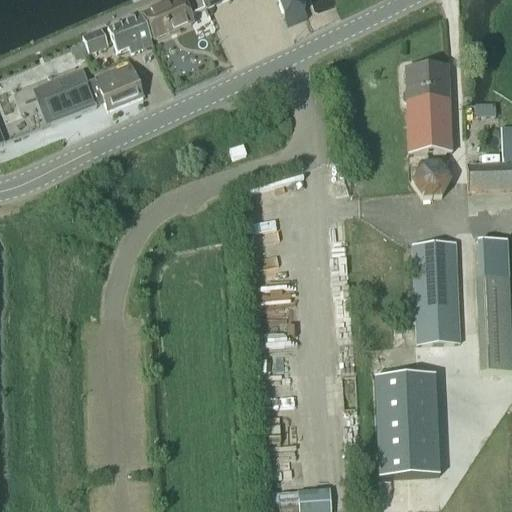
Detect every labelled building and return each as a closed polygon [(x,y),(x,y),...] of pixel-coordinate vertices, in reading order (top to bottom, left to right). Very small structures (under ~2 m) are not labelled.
[(194,0),(183,5),(181,3),(142,19),(153,43),(191,28),(188,21),(203,14),(202,13),(233,0),(276,0),(277,2),(275,3),(284,23),(283,23),(286,30),(306,22),(303,16),(304,15),(297,0),(194,0)] [(139,54),(136,49),(148,44),(139,21),(106,34),(115,58),(128,52),(130,58),(139,54)] [(73,65),(88,60),(87,58),(106,51),(101,37),(82,44),(82,46),(68,51),(73,65)] [(42,105),(51,129),(96,112),(94,106),(102,103),(107,115),(141,101),(129,71),(42,105)] [(408,160),(450,158),(446,72),(403,74),(408,160)] [(467,198),(511,196),(511,132),(500,133),(502,170),(466,171),(467,198)] [(231,164),(245,159),(242,150),(228,154),(231,164)] [(420,204),(443,203),(450,185),(438,168),(419,169),(408,186),(420,204)] [(415,349),(458,347),(454,249),(411,251),(415,349)] [(477,285),(474,285),(478,379),(511,378),(507,284),(511,283),(511,252),(475,254),(477,285)] [(433,377),(373,380),(378,483),(438,480),(434,402),(433,377)] [(328,511),(328,494),(297,496),(297,497),(276,499),(277,511),(328,511)]
